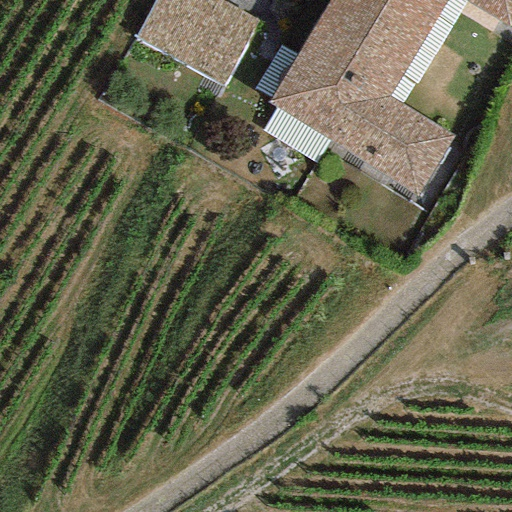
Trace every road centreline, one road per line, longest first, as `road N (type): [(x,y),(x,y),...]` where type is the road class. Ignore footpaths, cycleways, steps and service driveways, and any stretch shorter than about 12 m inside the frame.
road 1 (track): [(130,511),(208,471),(511,209)]
road 2 (track): [(511,410),(465,390),(409,388),(280,480),(218,511)]
